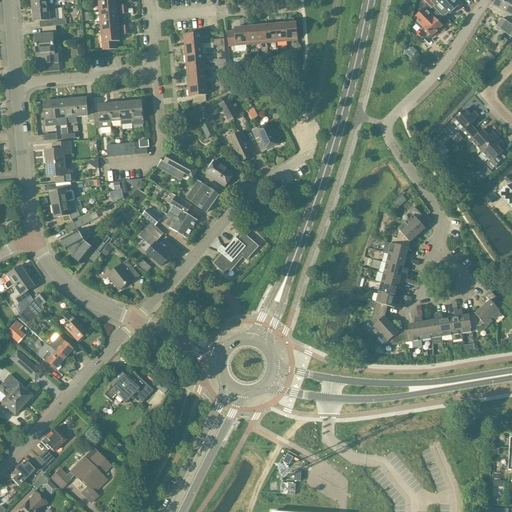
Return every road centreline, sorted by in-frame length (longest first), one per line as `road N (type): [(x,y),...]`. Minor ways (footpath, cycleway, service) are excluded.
road 1 (secondary): [(259,342),(294,272),(332,158),(370,0)]
road 2 (residential): [(437,239),(440,217),(383,128),(442,66),(484,0)]
road 3 (residential): [(134,322),(251,188),(300,157),(308,121)]
road 4 (residential): [(0,474),(134,322)]
road 5 (residential): [(15,83),(32,238)]
road 6 (residential): [(15,83),(154,71)]
road 7 (residential): [(32,238),(73,293),(134,322)]
road 8 (secondary): [(174,511),(235,393)]
road 9 (residential): [(111,169),(148,162),(160,143),(154,71)]
road 10 (tertiary): [(332,399),(384,400),(457,384)]
road 11 (tertiary): [(457,384),(333,381)]
road 12 (residential): [(437,239),(415,289),(422,302),(465,297),(468,287)]
